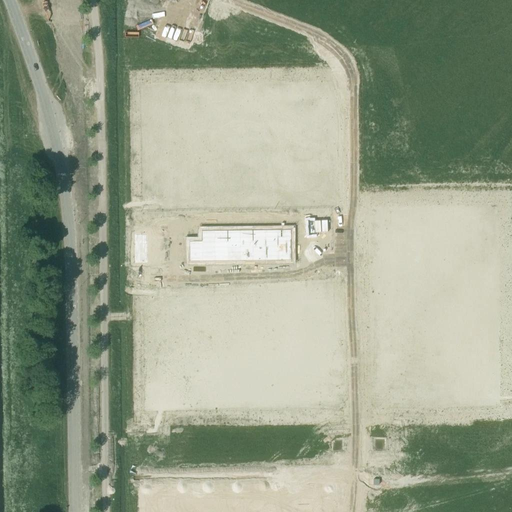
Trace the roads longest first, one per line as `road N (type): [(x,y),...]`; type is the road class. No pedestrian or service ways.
road 1 (tertiary): [(74,511),(68,202),(50,113),(10,0)]
road 2 (unclassified): [(105,511),(93,0)]
road 3 (track): [(12,511),(0,15)]
